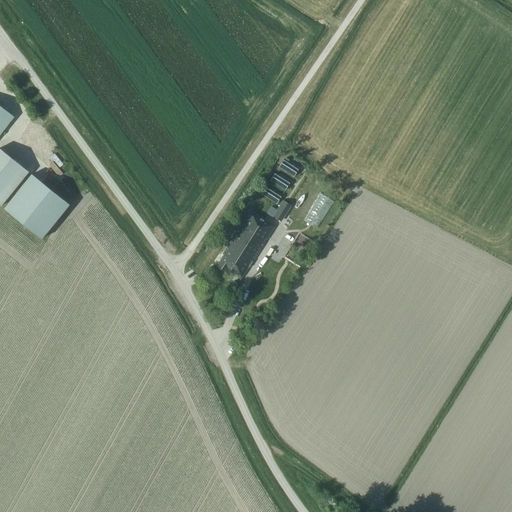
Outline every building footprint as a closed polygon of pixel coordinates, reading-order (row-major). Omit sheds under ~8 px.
[(0,132),(13,116),(0,105),(0,132)] [(0,195),(22,168),(0,149),(0,195)] [(283,161),(278,168),(293,178),(298,171),(283,161)] [(274,174),(269,181),(285,191),(289,184),(274,174)] [(69,206),(32,175),(3,210),(41,240),(69,206)] [(292,203),(298,190),(291,186),(284,199),(292,203)] [(261,195),(276,205),(280,198),(265,188),(261,195)] [(291,205),(283,200),(273,215),(281,220),(291,205)] [(227,268),(241,277),(273,228),(249,212),(222,253),(224,255),(216,267),(224,272),(227,268)] [(239,285),(234,282),(231,287),(236,290),(239,285)]
